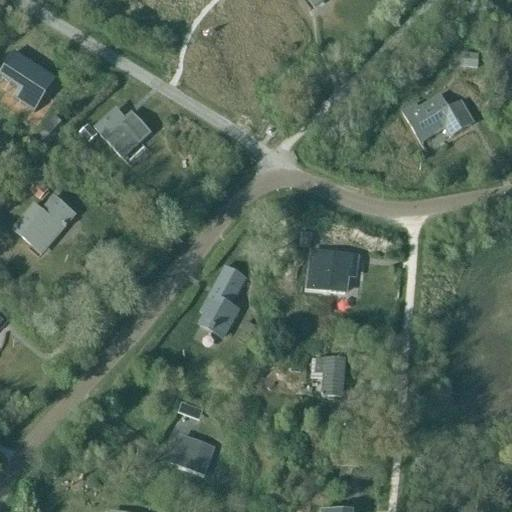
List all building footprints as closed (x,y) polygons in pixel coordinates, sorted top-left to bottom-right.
[(306,0),(314,10),(327,0),(306,0)] [(14,55),(0,76),(0,81),(18,93),(13,101),(34,115),(56,82),(14,55)] [(476,70),(477,58),(462,57),(461,69),(476,70)] [(400,115),(419,147),(444,133),(449,142),(474,127),(461,103),(447,111),(439,98),(417,111),(415,106),(400,115)] [(115,113),(94,132),(122,162),(149,136),(131,117),(124,123),(115,113)] [(54,119),(42,131),(50,138),(61,126),(54,119)] [(95,139),(86,130),(79,137),(87,146),(95,139)] [(37,185),(28,195),(38,204),(47,194),(37,185)] [(38,238),(49,247),(74,219),(53,200),(41,214),(33,208),(12,232),(30,248),(38,238)] [(300,233),(297,249),(308,251),(311,235),(300,233)] [(312,254),(307,291),(344,296),(347,272),(350,272),(355,273),(357,259),(312,254)] [(228,312),(245,282),(224,270),(200,314),(205,317),(200,327),(209,332),(209,333),(212,335),(213,334),(223,339),(235,316),(228,312)] [(246,344),(254,329),(246,324),(238,339),(246,344)] [(321,398),(340,399),(343,362),(317,360),(316,374),(323,374),(321,398)] [(182,408),(179,416),(191,420),(193,412),(182,408)] [(178,469),(203,478),(213,451),(181,440),(178,449),(184,451),(178,469)] [(340,465),(339,484),(350,485),(352,466),(340,465)]
